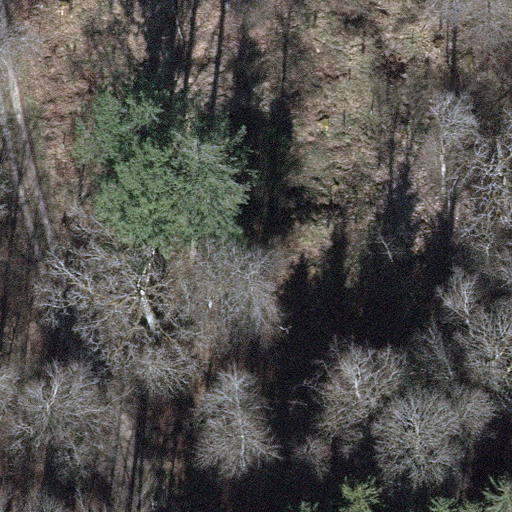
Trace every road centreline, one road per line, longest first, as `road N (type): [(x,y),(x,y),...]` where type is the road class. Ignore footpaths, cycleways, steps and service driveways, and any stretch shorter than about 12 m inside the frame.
road 1 (track): [(143,511),(12,146),(3,0)]
road 2 (track): [(130,511),(0,370)]
